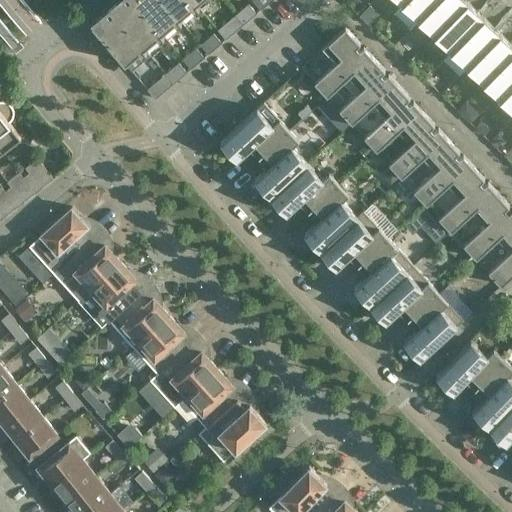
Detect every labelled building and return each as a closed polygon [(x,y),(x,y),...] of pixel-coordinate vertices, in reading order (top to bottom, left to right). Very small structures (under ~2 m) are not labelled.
[(163,35),(133,0),(118,0),(110,7),(149,54),(150,53),(144,46),(157,35),(160,38),(163,35)] [(181,20),(163,0),(133,0),(163,35),(164,35),(161,31),(175,20),(177,23),(181,20)] [(198,6),(193,0),(163,0),(181,20),(179,17),(192,5),(195,8),(198,6)] [(253,0),(261,9),(271,0),(253,0)] [(419,18),(435,0),(404,0),(402,2),(419,18)] [(435,34),(467,0),(435,0),(419,18),(435,34)] [(452,50),(484,16),(468,0),(467,0),(435,34),(452,50)] [(248,3),(235,14),(243,24),(257,12),(248,3)] [(149,54),(110,7),(92,23),(131,69),(149,54)] [(218,29),(226,38),(243,24),(235,14),(218,29)] [(468,66),(501,32),(484,16),(452,50),(468,66)] [(360,42),(345,26),(322,47),(336,61),(314,81),(327,94),(348,75),(371,54),(364,46),(359,50),(356,46),(360,42)] [(200,43),(208,53),(222,42),(214,32),(200,43)] [(484,81),(511,53),(511,42),(501,32),(468,66),(484,81)] [(183,58),(191,68),(204,56),(196,47),(183,58)] [(501,97),(511,85),(511,53),(484,81),(501,97)] [(373,102),(396,81),(389,73),(384,77),(381,73),(385,69),(371,54),(348,75),(360,88),(339,107),(352,121),(373,102)] [(179,61),(165,73),(173,82),(187,71),(179,61)] [(165,73),(147,88),(155,98),(173,82),(165,73)] [(398,129),(421,108),(413,100),(409,104),(406,100),(410,96),(396,81),(373,102),(385,115),(364,134),(377,148),(398,129)] [(511,108),(511,85),(501,97),(511,108)] [(0,146),(3,150),(21,136),(9,120),(12,118),(15,112),(14,106),(10,101),(4,99),(0,99),(0,146)] [(257,107),(220,141),(237,159),(249,148),(258,158),(290,129),(280,118),(273,124),(257,107)] [(422,156),(446,135),(438,127),(434,131),(431,127),(435,123),(421,108),(398,129),(409,142),(388,161),(401,175),(422,156)] [(308,162),(293,145),(299,139),(290,129),(258,158),(267,167),(255,178),(271,196),(308,162)] [(447,183),(470,162),(463,154),(459,158),(455,154),(460,150),(446,135),(422,156),(434,169),(413,188),(426,202),(447,183)] [(54,177),(38,156),(25,166),(29,171),(24,176),(20,171),(19,171),(35,192),(54,177)] [(308,211),(339,183),(329,172),(323,178),(308,162),(271,196),(287,213),(299,202),(308,211)] [(473,210),(495,189),(488,181),(484,185),(480,181),(485,177),(470,162),(447,183),(459,196),(438,215),(451,230),(473,210)] [(35,192),(19,171),(8,180),(12,185),(6,190),(2,185),(1,185),(17,206),(24,201),(35,192)] [(339,183),(308,211),(316,221),(304,232),(320,250),(364,210),(339,183)] [(17,206),(1,185),(0,185),(0,219),(6,215),(17,206)] [(497,238),(511,223),(511,208),(508,212),(505,208),(509,204),(495,189),(473,210),(485,223),(463,243),(476,257),(497,238)] [(72,205),(29,244),(54,272),(93,236),(79,220),(82,216),(72,205)] [(364,210),(320,250),(337,267),(349,256),(357,266),(389,237),(364,210)] [(511,223),(497,238),(510,251),(489,270),(501,284),(511,274),(511,223)] [(93,236),(54,272),(78,298),(121,259),(112,249),(108,252),(93,236)] [(389,237),(357,266),(366,275),(354,286),(370,304),(414,264),(389,237)] [(0,282),(17,301),(30,289),(0,255),(0,282)] [(121,259),(78,298),(79,299),(86,292),(109,319),(142,289),(127,273),(131,270),(121,259)] [(414,264),(370,304),(386,321),(398,310),(407,320),(439,291),(414,264)] [(142,289),(109,319),(134,345),(169,313),(160,302),(156,305),(142,289)] [(439,291),(407,320),(416,329),(404,340),(420,358),(464,318),(439,291)] [(28,296),(17,306),(27,317),(38,307),(28,296)] [(169,313),(134,345),(157,371),(150,378),(151,378),(190,343),(175,327),(179,323),(169,313)] [(3,321),(10,331),(18,324),(10,314),(3,321)] [(26,334),(18,324),(10,331),(18,340),(26,334)] [(471,338),(436,375),(454,392),(465,380),(475,389),(504,359),(494,348),(488,355),(471,338)] [(175,405),(218,366),(208,356),(205,359),(190,343),(151,378),(139,389),(164,415),(175,405)] [(30,354),(38,365),(46,358),(37,348),(30,354)] [(53,368),(46,358),(38,365),(45,374),(53,368)] [(511,366),(504,359),(475,389),(484,398),(473,410),(490,426),(511,403),(511,366)] [(3,364),(0,367),(0,395),(17,381),(3,364)] [(199,432),(238,396),(224,380),(227,377),(218,366),(175,405),(189,421),(197,415),(206,425),(198,431),(199,432)] [(17,381),(0,395),(0,417),(3,421),(31,398),(17,381)] [(57,388),(65,398),(73,392),(64,382),(57,388)] [(72,408),(80,401),(73,392),(65,398),(72,408)] [(238,396),(199,432),(224,459),(266,420),(257,409),(253,412),(238,396)] [(31,398),(3,421),(10,430),(12,428),(18,436),(44,415),(31,398)] [(511,403),(490,426),(507,443),(511,437),(511,403)] [(44,415),(18,436),(23,442),(22,444),(30,454),(58,432),(44,415)] [(117,435),(129,449),(142,438),(130,424),(117,435)] [(48,473),(54,480),(91,451),(77,433),(38,464),(46,475),(48,473)] [(106,447),(116,458),(125,451),(114,440),(106,447)] [(155,467),(169,454),(159,442),(144,456),(155,467)] [(91,451),(54,480),(60,487),(58,489),(66,499),(97,474),(84,457),(91,451)] [(135,463),(125,451),(116,458),(127,470),(135,463)] [(269,506),(275,511),(314,511),(333,493),(317,478),(320,475),(309,464),(269,506)] [(136,479),(146,490),(154,483),(144,472),(136,479)] [(97,474),(66,499),(73,508),(75,507),(79,511),(83,511),(110,491),(97,474)] [(164,494),(154,483),(146,490),(157,501),(164,494)] [(110,491),(83,511),(118,511),(124,507),(110,491)] [(333,493),(314,511),(358,511),(351,505),(348,508),(333,493)]
